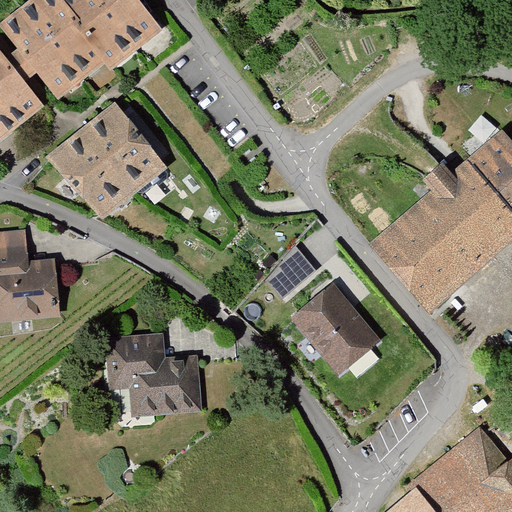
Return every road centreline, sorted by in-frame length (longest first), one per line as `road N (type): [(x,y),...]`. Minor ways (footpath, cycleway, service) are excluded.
road 1 (residential): [(348,487),(459,370),(162,0)]
road 2 (residential): [(348,487),(292,387),(204,299),(106,234),(0,197)]
road 3 (track): [(392,84),(415,63),(511,70)]
